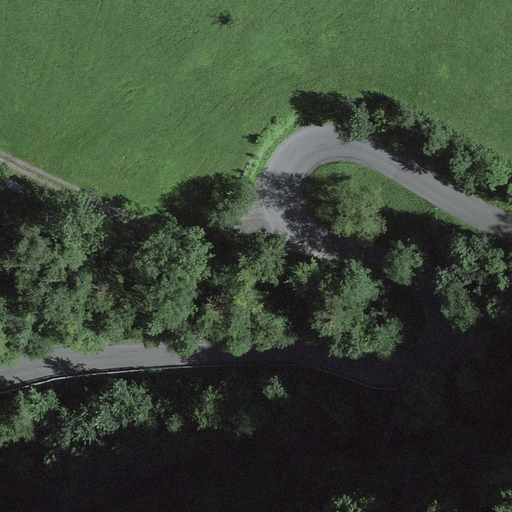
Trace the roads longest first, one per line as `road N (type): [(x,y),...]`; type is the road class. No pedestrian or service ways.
road 1 (tertiary): [(0,377),(114,355),(276,351),(396,370),(433,359),(450,334),(438,291),(397,262),(322,239),(290,219),(282,174),(298,147),(315,140),(350,143),(511,221)]
road 2 (track): [(303,231),(167,230),(0,153)]
